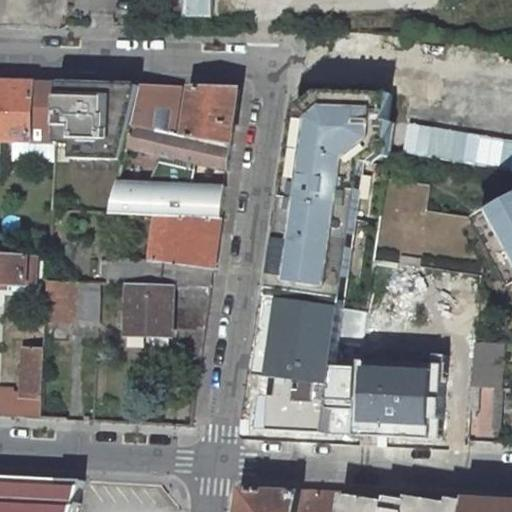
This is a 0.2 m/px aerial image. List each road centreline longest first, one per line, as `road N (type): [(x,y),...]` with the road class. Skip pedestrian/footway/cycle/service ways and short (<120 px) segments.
road 1 (residential): [(276,68),(228,459)]
road 2 (residential): [(511,479),(228,459)]
road 3 (residential): [(0,60),(276,68)]
road 4 (residential): [(276,68),(460,73),(511,89)]
road 5 (residential): [(228,459),(0,447)]
